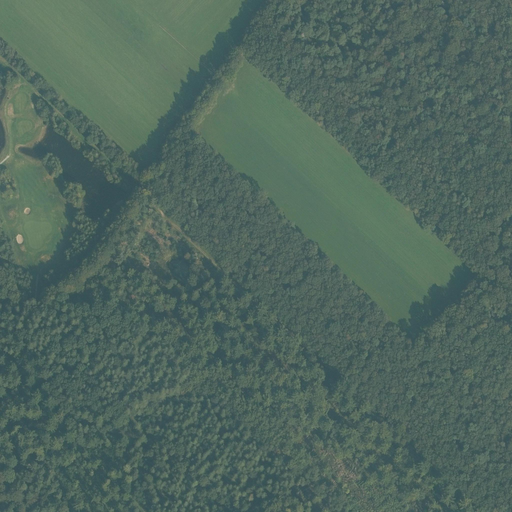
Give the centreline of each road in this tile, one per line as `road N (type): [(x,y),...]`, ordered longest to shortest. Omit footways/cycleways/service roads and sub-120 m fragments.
road 1 (track): [(174,223),(479,511)]
road 2 (track): [(224,511),(151,440),(90,363),(0,406)]
road 3 (track): [(174,223),(142,193),(277,0)]
road 4 (track): [(1,307),(39,304),(58,316),(90,315),(111,284),(124,231),(174,223)]
